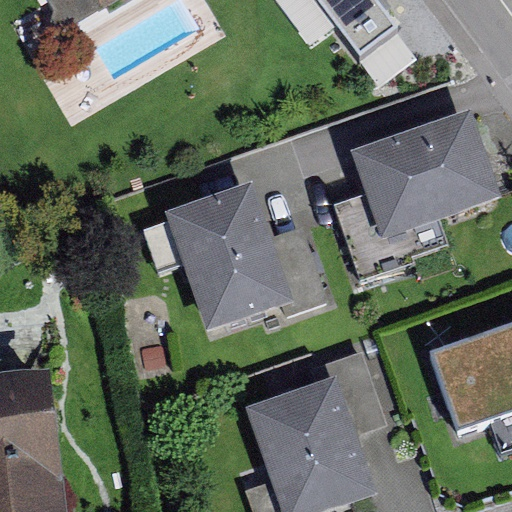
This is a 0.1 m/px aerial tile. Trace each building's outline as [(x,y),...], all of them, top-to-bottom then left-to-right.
[(44,0),(60,27),(105,0),(44,0)] [(511,185),(488,114),(367,155),(381,197),(397,244),(511,204),(511,185)] [(181,216),(222,336),(296,310),(309,306),(287,240),(268,186),(181,216)] [(381,197),(348,208),(369,271),(403,260),(397,244),(381,197)] [(287,240),(309,306),(296,310),(299,320),(346,304),(320,228),(287,240)] [(511,333),(450,355),(478,434),(505,424),(511,444),(511,333)] [(352,381),(372,439),(403,428),(377,354),(333,370),(339,386),(352,381)] [(355,511),(394,499),(372,439),(352,381),(339,386),(262,413),(288,484),(297,511),(355,511)] [(0,384),(0,511),(59,511),(44,382),(0,388),(0,384)] [(297,511),(288,484),(258,494),(264,511),(297,511)]
